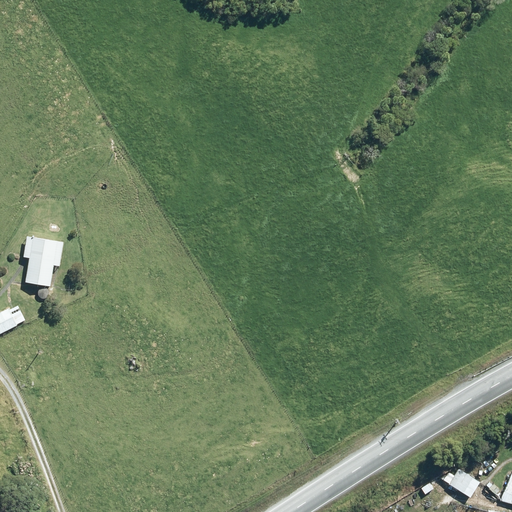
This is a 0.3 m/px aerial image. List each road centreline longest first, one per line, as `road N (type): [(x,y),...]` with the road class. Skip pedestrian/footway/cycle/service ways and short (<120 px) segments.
road 1 (primary): [(296,511),(511,383)]
road 2 (track): [(0,381),(32,438),(58,511)]
